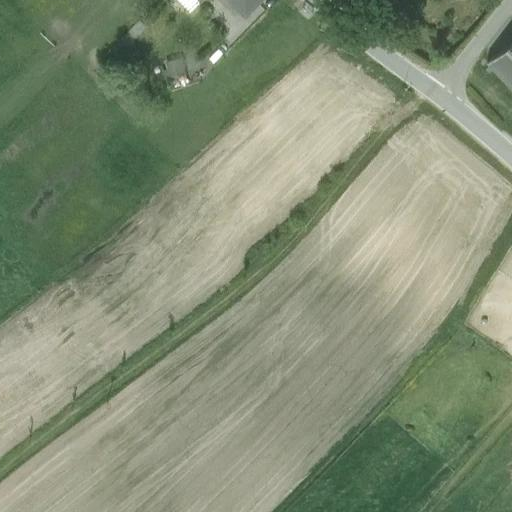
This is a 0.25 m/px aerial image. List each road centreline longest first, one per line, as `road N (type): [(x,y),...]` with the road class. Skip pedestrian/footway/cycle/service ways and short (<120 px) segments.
road 1 (track): [(429,84),(224,292),(0,473)]
road 2 (residential): [(317,0),(438,90),(511,163)]
